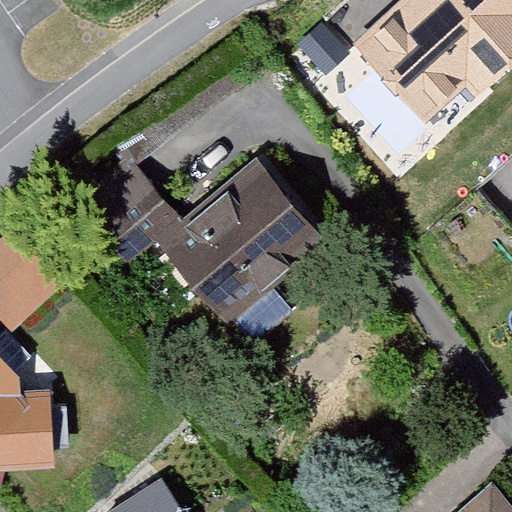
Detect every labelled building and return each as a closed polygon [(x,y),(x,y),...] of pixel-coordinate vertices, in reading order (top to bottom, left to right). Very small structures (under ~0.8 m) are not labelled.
[(511,0),(401,0),(355,42),(436,134),(511,66),(511,0)] [(168,259),(263,368),(303,333),(288,315),(354,257),(274,166),(168,259)] [(21,217),(0,235),(0,308),(14,324),(71,274),(21,217)] [(0,353),(0,468),(57,463),(50,391),(29,388),(0,353)] [(184,511),(163,479),(109,511),(184,511)] [(511,511),(511,502),(495,484),(463,511),(511,511)]
